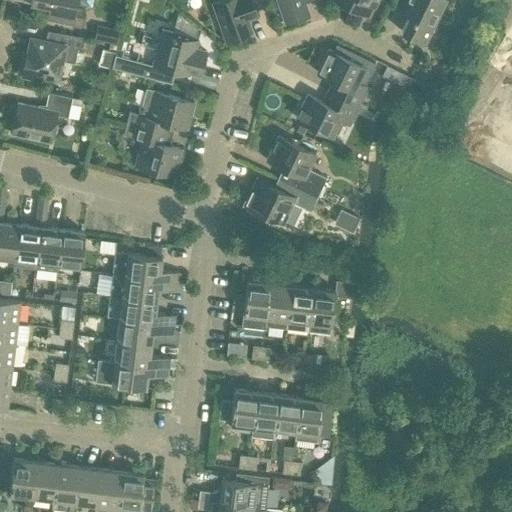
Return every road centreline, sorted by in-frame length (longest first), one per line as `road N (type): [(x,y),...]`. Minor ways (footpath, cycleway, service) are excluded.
road 1 (residential): [(511,23),(436,142),(417,274),(438,305),(511,323)]
road 2 (residential): [(211,218),(212,145),(237,57),(327,26),(404,58)]
road 3 (residential): [(211,218),(182,445)]
road 4 (residential): [(511,426),(456,397),(423,399),(402,417),(390,511)]
road 5 (residential): [(0,167),(211,218)]
road 6 (residential): [(182,445),(0,424)]
